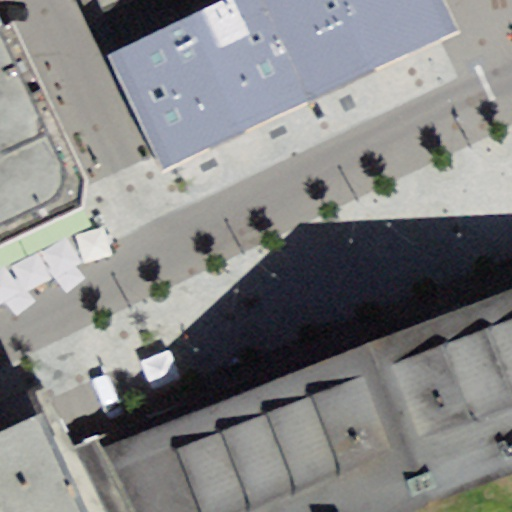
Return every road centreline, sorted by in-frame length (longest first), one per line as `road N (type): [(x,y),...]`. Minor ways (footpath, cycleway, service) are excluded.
road 1 (residential): [(511,98),(152,268)]
road 2 (residential): [(152,268),(35,0)]
road 3 (residential): [(152,268),(0,337)]
